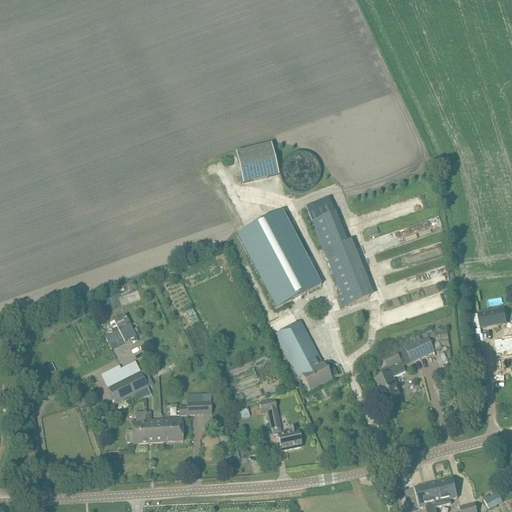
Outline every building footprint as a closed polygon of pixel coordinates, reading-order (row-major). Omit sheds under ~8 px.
[(243,184),(278,176),(271,145),(235,154),(243,184)] [(283,163),(281,168),(280,173),(281,179),(283,184),(287,188),(292,191),(297,193),(302,193),(308,192),(313,189),(316,185),(319,180),(320,175),(320,169),(318,164),(314,159),(310,156),(305,154),(300,154),(295,154),(290,156),(286,159),(283,163)] [(310,206),(306,208),(324,253),(328,251),(332,260),(330,261),(348,306),(370,297),(352,252),(351,253),(335,213),(334,213),(330,199),(310,206)] [(282,212),(237,236),(276,310),(321,286),(282,212)] [(408,253),(412,266),(441,257),(436,243),(408,253)] [(502,326),(499,312),(479,317),(482,330),(502,326)] [(37,322),(39,328),(45,325),(44,323),(46,322),(44,320),(43,320),(43,319),(37,322)] [(118,347),(116,343),(127,338),(126,336),(133,333),(126,319),(123,321),(122,319),(114,322),(118,331),(104,338),(108,347),(109,347),(111,351),(118,347)] [(324,365),(323,365),(300,322),(275,335),(298,379),(302,377),(309,392),(332,380),(324,365)] [(436,335),(406,350),(412,363),(434,353),(434,352),(442,349),(442,347),(449,346),(448,334),(436,335)] [(90,359),(107,349),(102,339),(97,342),(95,339),(83,346),(90,359)] [(503,340),(495,342),(498,355),(506,354),(506,353),(507,352),(508,356),(511,355),(511,339),(505,341),(505,342),(503,342),(503,340)] [(406,373),(403,367),(397,354),(383,360),(387,368),(380,372),(383,377),(375,381),(381,393),(379,393),(384,403),(399,396),(396,388),(397,388),(393,379),(406,373)] [(121,370),(132,392),(134,396),(153,386),(145,371),(139,373),(134,363),(121,370)] [(134,396),(132,392),(121,370),(120,370),(121,372),(115,375),(112,370),(107,372),(110,378),(103,381),(115,405),(134,396)] [(78,406),(87,402),(84,395),(75,399),(78,406)] [(210,395),(186,396),(186,408),(178,408),(179,417),(211,416),(210,395)] [(14,411),(11,396),(0,398),(3,413),(14,411)] [(268,417),(270,431),(280,429),(277,415),(276,411),(276,410),(274,401),(259,404),(260,414),(267,413),(268,417)] [(247,408),(235,412),(238,421),(250,417),(247,408)] [(132,423),(132,436),(133,446),(147,445),(146,413),(135,414),(136,423),(132,423)] [(146,413),(147,445),(164,444),(162,421),(151,422),(151,413),(146,413)] [(181,420),(162,421),(164,444),(183,442),(181,420)] [(280,449),(281,450),(281,452),(301,448),(297,431),(296,431),(296,430),(288,431),(289,433),(278,435),(280,445),(279,446),(280,449)] [(453,480),(429,485),(435,511),(435,509),(451,505),(450,501),(457,500),(455,489),(453,480)] [(410,511),(420,509),(426,507),(426,511),(435,511),(429,485),(414,489),(415,490),(405,492),(410,511)] [(483,500),(488,510),(503,503),(498,492),(483,500)]
